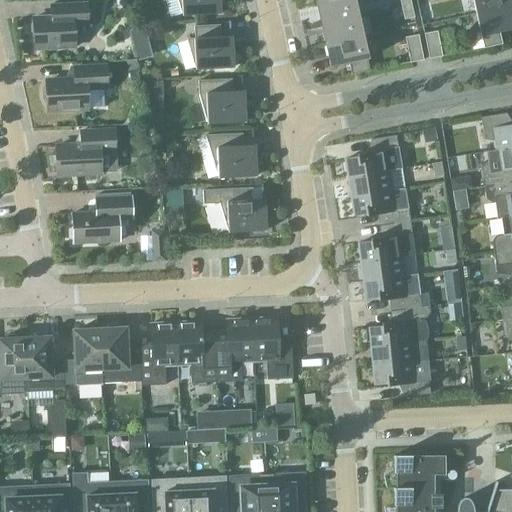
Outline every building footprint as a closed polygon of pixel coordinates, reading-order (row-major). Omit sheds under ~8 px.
[(177,0),(182,14),(183,14),(183,16),(219,14),(218,0),(177,0)] [(322,26),(358,18),(353,0),(343,0),(318,6),(322,26)] [(473,0),(476,14),(511,6),(510,0),(473,0)] [(31,33),(34,36),(35,50),(75,48),(74,26),(88,25),(87,3),(51,5),(52,18),(33,18),(34,21),(31,25),(31,33)] [(414,18),(412,6),(402,8),(405,20),(414,18)] [(476,14),(484,49),(502,45),(500,33),(511,30),(511,8),(511,6),(476,14)] [(198,26),(216,25),(216,15),(198,16),(198,26)] [(327,46),(362,38),(358,18),(322,26),(327,46)] [(220,26),(195,27),(195,39),(187,39),(187,41),(195,68),(196,68),(196,70),(232,69),(231,46),(221,46),(220,26)] [(424,34),(429,59),(442,57),(437,32),(424,34)] [(418,36),(405,38),(410,63),(423,61),(418,36)] [(362,38),(327,46),(332,68),(349,64),(351,75),(370,71),(362,38)] [(88,109),(88,108),(100,107),(99,89),(107,89),(106,66),(74,68),(75,81),(46,82),(46,85),(44,86),(42,89),(43,100),(45,103),(47,103),(48,111),(88,109)] [(198,81),(199,95),(207,122),(208,122),(208,124),(244,123),(243,100),(233,100),(232,80),(198,81)] [(497,150),(511,147),(511,125),(508,126),(506,114),(480,118),(484,140),(495,141),(497,150)] [(87,145),(56,146),(58,176),(100,174),(118,173),(115,153),(114,130),(86,131),(87,145)] [(243,134),(206,136),(217,177),(219,176),(219,179),(255,177),(254,154),(244,155),(243,134)] [(401,169),(398,149),(396,136),(371,140),(373,152),(357,155),(357,157),(345,159),(348,178),(389,171),(401,169)] [(491,186),(511,182),(511,147),(497,150),(498,159),(481,167),(484,187),(485,186),(492,185),(491,186)] [(443,176),(441,163),(432,164),(434,177),(443,176)] [(352,198),(392,191),(389,171),(348,178),(352,198)] [(511,216),(511,182),(491,186),(484,187),(486,199),(492,203),(495,203),(497,219),(501,218),(507,217),(511,216)] [(229,231),(229,233),(265,231),(264,208),(253,209),(252,188),(219,190),(204,191),(204,205),(219,204),(220,204),(227,231),(229,231)] [(405,189),(392,191),(352,198),(354,216),(366,214),(367,216),(383,214),(385,225),(410,222),(405,189)] [(119,242),(118,220),(132,219),(131,197),(95,199),(96,213),(72,214),(73,228),(69,230),(69,238),(73,240),(74,244),(119,242)] [(511,216),(507,217),(501,218),(503,234),(499,235),(496,237),(494,242),(494,246),(494,250),(495,253),(501,252),(511,250),(511,216)] [(361,262),(402,256),(414,255),(411,235),(412,235),(410,222),(385,225),(387,237),(370,239),(370,242),(359,243),(361,262)] [(456,263),(454,250),(445,251),(447,264),(456,263)] [(511,275),(511,250),(501,252),(495,253),(493,253),(496,273),(511,275)] [(364,282),(405,276),(402,256),(361,262),(364,282)] [(396,311),(431,307),(429,293),(420,294),(418,275),(405,276),(364,282),(366,300),(378,299),(379,301),(395,299),(396,311)] [(511,306),(500,308),(502,320),(511,319),(511,306)] [(432,310),(431,307),(396,311),(398,322),(381,324),(381,326),(369,328),(371,346),(428,341),(428,338),(429,335),(429,330),(428,326),(425,321),(429,316),(431,312),(432,310)] [(251,320),(254,362),(266,361),(267,380),(292,379),(291,351),(278,351),(277,318),(251,320)] [(511,319),(502,320),(503,338),(511,340),(511,319)] [(241,362),(254,362),(251,320),(226,321),(228,354),(215,354),(216,383),(242,381),(241,362)] [(216,383),(215,354),(202,355),(201,322),(175,323),(177,365),(190,365),(191,384),(216,383)] [(165,366),(177,365),(175,323),(150,325),(152,356),(139,356),(139,357),(140,382),(140,386),(166,385),(165,366)] [(140,382),(139,357),(127,357),(126,329),(120,329),(118,327),(116,325),(113,325),(111,325),(108,326),(106,327),(104,330),(100,330),(102,370),(102,384),(140,382)] [(102,370),(100,330),(95,330),(93,328),(91,327),(88,326),(86,326),(83,327),(81,329),(79,331),(74,331),(75,360),(63,361),(64,366),(64,385),(85,384),(84,371),(102,370)] [(24,339),(26,387),(27,392),(65,391),(64,385),(64,366),(52,366),(50,338),(45,338),(43,336),(40,334),(38,334),(35,334),(33,335),(30,336),(29,339),(24,339)] [(0,393),(1,394),(11,393),(11,387),(26,387),(24,339),(19,339),(18,337),(15,335),(13,335),(10,335),(7,336),(5,338),(4,340),(0,340),(0,393)] [(466,337),(456,338),(458,349),(467,349),(466,337)] [(430,361),(428,341),(371,346),(373,367),(430,361)] [(431,380),(430,361),(373,367),(375,385),(387,384),(387,386),(404,385),(405,397),(430,394),(429,380),(431,380)] [(88,440),(87,425),(73,426),(74,441),(88,440)] [(264,428),(264,442),(277,442),(276,427),(264,428)] [(264,428),(251,429),(252,443),(264,442),(264,428)] [(225,429),(205,430),(206,442),(225,441),(225,429)] [(185,431),(166,432),(167,445),(186,443),(185,431)] [(411,457),(394,456),(394,474),(396,474),(396,488),(394,488),(394,506),(396,506),(395,511),(433,511),(434,475),(445,475),(445,456),(411,457)] [(112,511),(111,483),(87,484),(86,474),(73,475),(74,511),(112,511)] [(306,511),(305,474),(267,475),(268,511),(306,511)] [(268,511),(267,475),(229,477),(230,511),(268,511)] [(188,479),(189,511),(226,511),(225,477),(188,479)] [(189,511),(188,479),(152,481),(153,511),(189,511)] [(148,511),(147,481),(111,483),(112,511),(148,511)] [(466,499),(465,498),(464,499),(462,499),(461,500),(460,501),(460,502),(459,504),(458,506),(458,508),(457,510),(457,511),(511,511),(511,489),(495,490),(497,483),(495,482),(485,511),(473,511),(473,510),(473,508),(472,506),(472,504),(470,502),(470,500),(469,500),(467,499),(466,499)] [(70,511),(69,485),(31,487),(32,511),(70,511)] [(32,511),(31,487),(0,488),(0,511),(32,511)]
